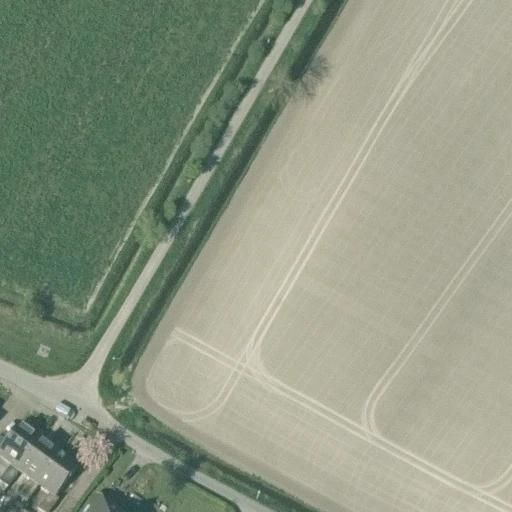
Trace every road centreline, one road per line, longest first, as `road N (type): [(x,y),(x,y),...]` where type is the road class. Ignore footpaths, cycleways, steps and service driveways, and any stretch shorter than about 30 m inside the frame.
road 1 (unclassified): [(70,405),(306,0)]
road 2 (residential): [(254,511),(70,405)]
